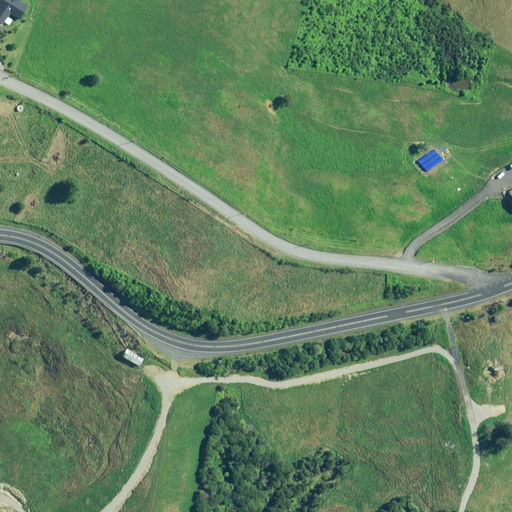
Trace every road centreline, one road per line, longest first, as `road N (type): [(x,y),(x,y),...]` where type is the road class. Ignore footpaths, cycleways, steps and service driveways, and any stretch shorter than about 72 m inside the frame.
road 1 (unclassified): [(0,83),(286,247),(467,275),(491,291)]
road 2 (tertiary): [(0,234),(50,251),(141,324),(193,345),(260,342),(491,291)]
